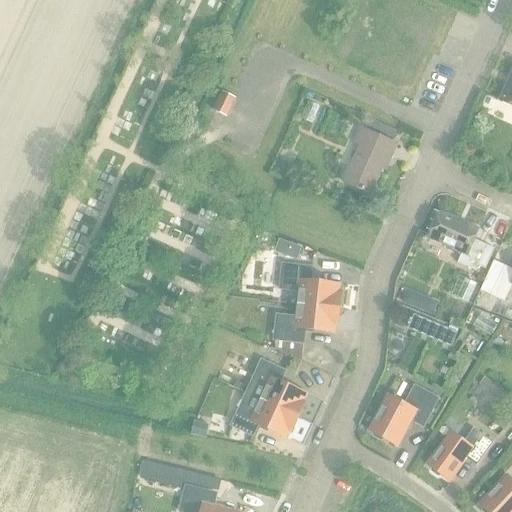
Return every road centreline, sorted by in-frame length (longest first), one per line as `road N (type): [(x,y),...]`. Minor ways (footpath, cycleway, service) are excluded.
road 1 (residential): [(334,443),(364,376),(384,264),(428,165)]
road 2 (residential): [(428,165),(503,0)]
road 3 (residential): [(444,511),(334,443)]
